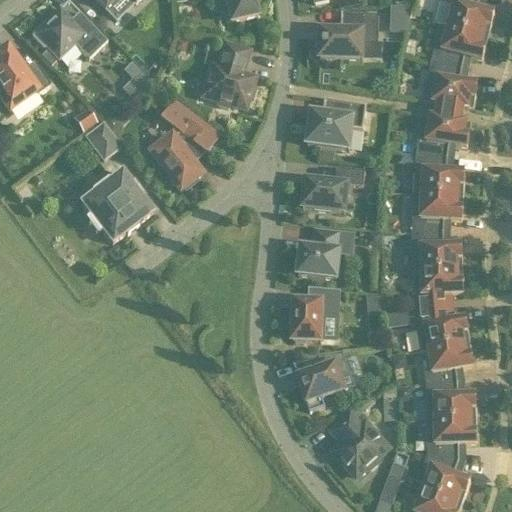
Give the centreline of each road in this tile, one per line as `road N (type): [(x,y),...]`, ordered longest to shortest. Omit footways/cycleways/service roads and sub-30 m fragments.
road 1 (residential): [(336,511),(302,469),(262,359),(274,151)]
road 2 (residential): [(274,151),(247,186),(136,269)]
road 3 (residential): [(274,151),(287,51),(283,0)]
